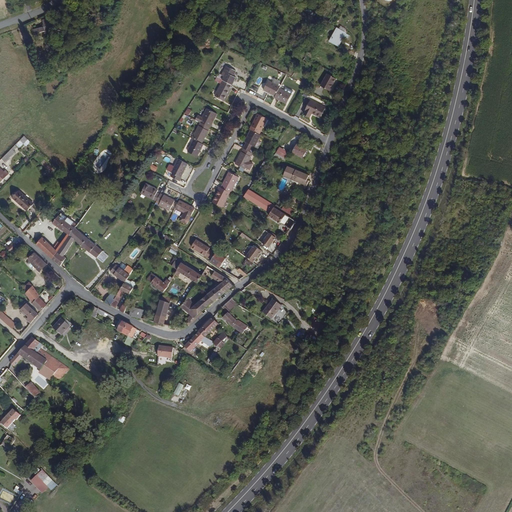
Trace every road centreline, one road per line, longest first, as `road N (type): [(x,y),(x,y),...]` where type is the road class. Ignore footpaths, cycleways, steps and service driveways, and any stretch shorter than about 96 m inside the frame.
road 1 (primary): [(230,511),(330,391),(392,284),(448,137),(475,0)]
road 2 (residential): [(241,284),(182,334),(159,333),(72,284)]
road 3 (residential): [(329,143),(299,224),(241,284)]
road 4 (track): [(409,374),(375,451),(378,466),(422,511)]
road 5 (residential): [(362,0),(359,61),(329,143)]
road 6 (residential): [(205,194),(188,186),(241,95),(253,100)]
